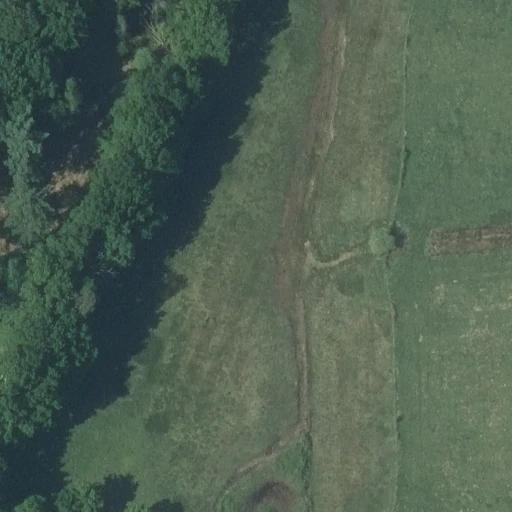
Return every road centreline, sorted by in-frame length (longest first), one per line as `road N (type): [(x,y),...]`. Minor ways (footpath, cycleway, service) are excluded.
road 1 (track): [(193,0),(35,324)]
road 2 (track): [(92,0),(65,71),(38,205),(35,324)]
